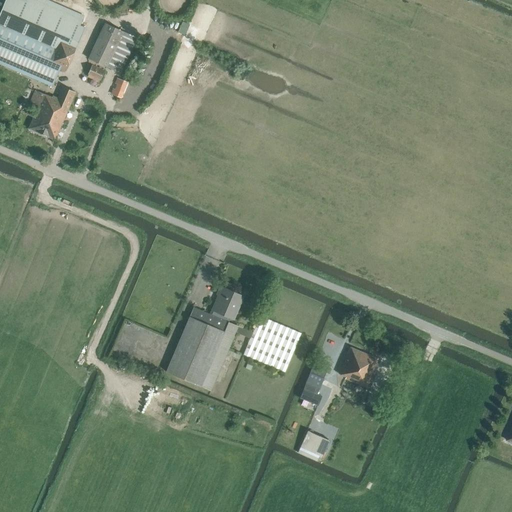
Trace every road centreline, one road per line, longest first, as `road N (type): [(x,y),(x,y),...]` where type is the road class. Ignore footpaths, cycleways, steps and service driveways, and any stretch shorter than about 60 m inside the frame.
road 1 (tertiary): [(511,361),(0,149)]
road 2 (track): [(154,402),(117,388),(90,357),(136,250),(130,235),(41,196),(50,170)]
road 3 (track): [(257,511),(278,473),(294,470),(357,499),(372,491),(442,331)]
